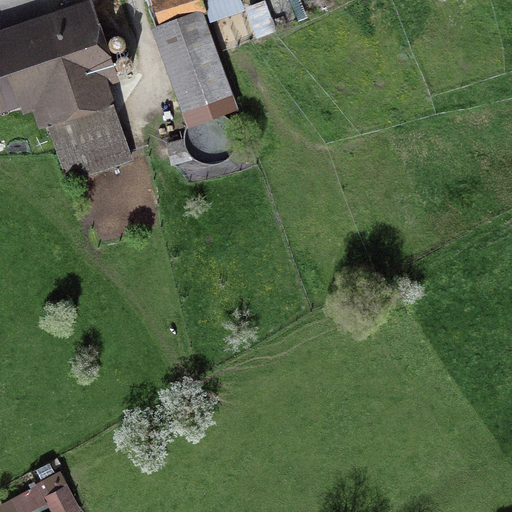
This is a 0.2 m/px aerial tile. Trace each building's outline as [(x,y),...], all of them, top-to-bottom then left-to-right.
[(162,0),(171,22),(198,13),(207,10),(203,0),(162,0)] [(99,8),(0,42),(0,109),(53,91),(80,168),(128,151),(105,85),(124,79),(99,8)] [(228,95),(198,13),(171,22),(163,25),(193,108),(228,95)] [(8,511),(65,484),(56,466),(0,493),(0,508),(1,511),(8,511)] [(66,489),(46,497),(52,511),(71,511),(75,510),(66,489)]
